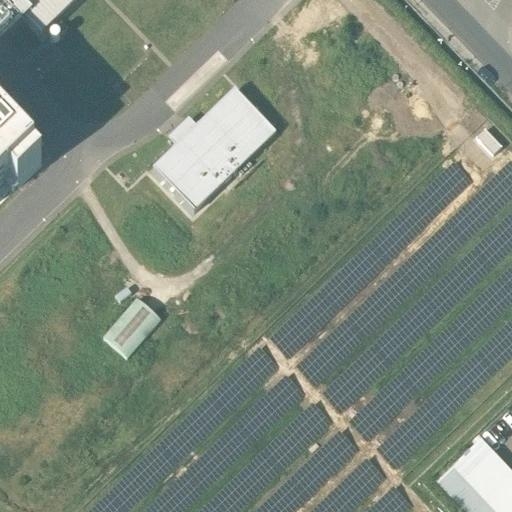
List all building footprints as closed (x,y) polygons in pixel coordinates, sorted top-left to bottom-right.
[(80,0),(3,0),(41,38),(80,0)] [(134,104),(171,67),(153,49),(116,85),(134,104)] [(275,136),(234,94),(196,130),(188,121),(168,141),(176,150),(152,172),(193,215),(275,136)] [(0,120),(0,189),(9,181),(17,189),(41,166),(33,158),(34,156),(0,120)] [(159,323),(136,303),(103,340),(127,361),(159,323)] [(511,511),(511,476),(480,443),(451,471),(452,472),(435,488),(458,511),(511,511)]
